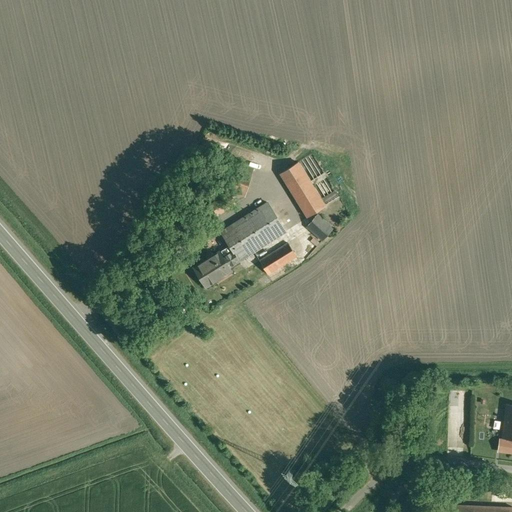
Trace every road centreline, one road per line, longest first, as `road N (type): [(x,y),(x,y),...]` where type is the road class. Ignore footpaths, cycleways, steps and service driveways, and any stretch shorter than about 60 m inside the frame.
road 1 (secondary): [(247,511),(0,233)]
road 2 (unclassified): [(511,470),(414,461),(382,476),(344,511)]
